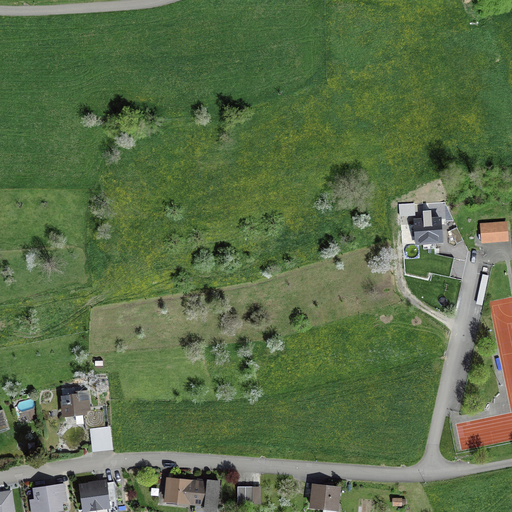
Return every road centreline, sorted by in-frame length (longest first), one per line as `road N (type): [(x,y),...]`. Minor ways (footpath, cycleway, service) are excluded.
road 1 (residential): [(0,478),(122,462),(430,472)]
road 2 (residential): [(430,472),(475,250)]
road 3 (unclassified): [(0,9),(160,0)]
